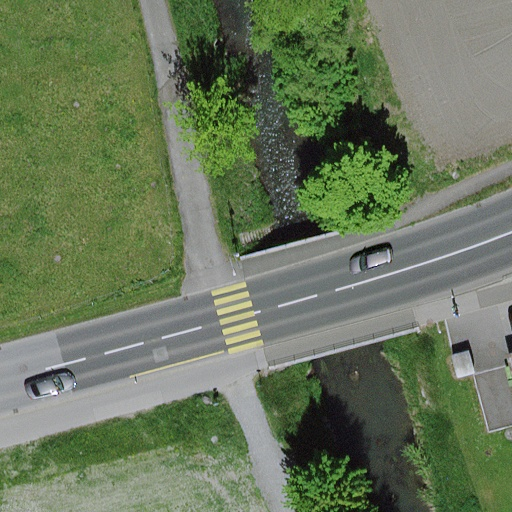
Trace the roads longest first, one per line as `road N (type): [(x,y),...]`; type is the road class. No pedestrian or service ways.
road 1 (tertiary): [(511,232),(402,271),(0,382)]
road 2 (track): [(151,0),(209,261),(224,285)]
road 3 (track): [(240,365),(240,389),(286,511)]
